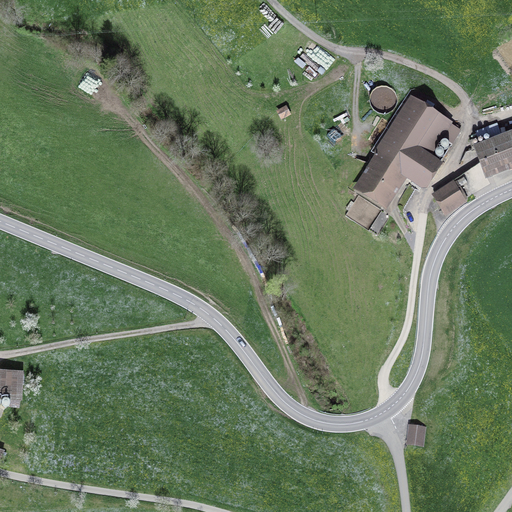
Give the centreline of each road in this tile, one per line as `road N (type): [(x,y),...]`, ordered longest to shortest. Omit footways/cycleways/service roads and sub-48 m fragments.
road 1 (secondary): [(0,219),(200,306),(310,416),(353,423),(385,411)]
road 2 (secondary): [(385,411),(418,369),(431,270),(445,237),(511,189)]
road 3 (residential): [(0,472),(218,511)]
road 4 (track): [(0,356),(216,318)]
